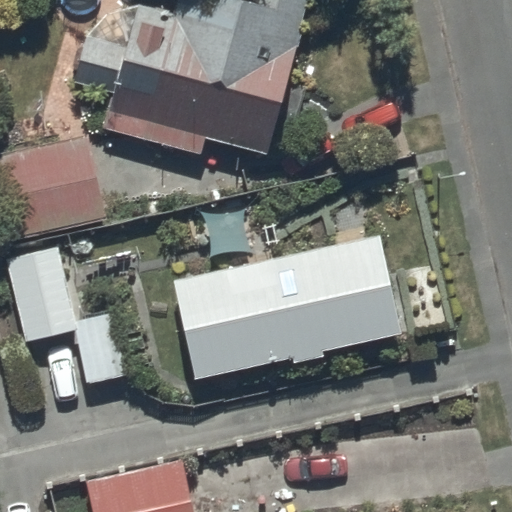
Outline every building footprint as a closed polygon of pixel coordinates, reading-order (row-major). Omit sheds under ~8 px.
[(112,77),(102,114),(200,142),(205,125),(265,142),(274,109),(299,116),(310,76),(280,67),(299,0),(109,0),(107,1),(105,2),(103,4),(101,5),(99,7),(98,8),(96,10),(94,12),(93,14),(91,15),(90,18),(88,19),(87,22),(86,24),(85,26),(84,28),(83,30),(82,32),(81,35),(75,68),(112,77)] [(0,228),(106,207),(89,123),(0,143),(0,228)] [(376,219),(172,264),(193,364),(290,344),(292,349),(321,343),(320,336),(397,320),(376,219)] [(58,231),(6,245),(25,329),(75,318),(87,373),(128,364),(115,301),(75,310),(58,231)] [(197,511),(184,447),(86,467),(95,511),(197,511)]
